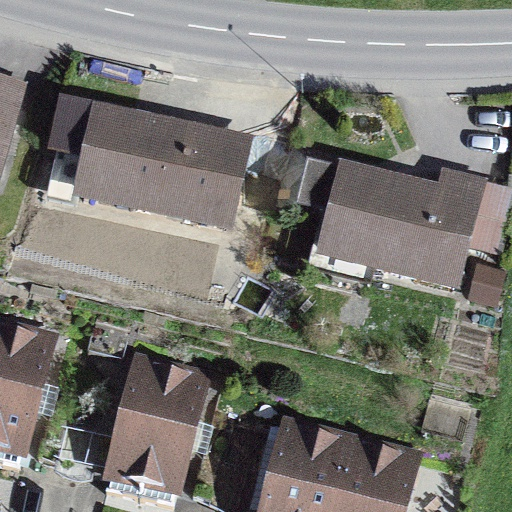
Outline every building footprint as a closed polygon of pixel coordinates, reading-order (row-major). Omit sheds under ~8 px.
[(0,91),(0,151),(16,96),(0,91)] [(67,109),(58,154),(87,160),(80,195),(229,227),(246,147),(67,109)] [(297,207),(333,216),(323,256),(454,289),(479,188),(444,180),(440,196),(308,164),(297,207)] [(289,280),(280,309),(303,316),(312,287),(289,280)] [(0,329),(0,467),(19,472),(51,343),(0,329)] [(94,331),(88,354),(122,363),(127,339),(94,331)] [(138,364),(106,494),(173,511),(205,381),(138,364)] [(346,496),(359,446),(286,428),(280,451),(267,448),(250,511),(265,511),(274,477),(339,494),(346,496)] [(339,494),(334,511),(402,511),(416,461),(359,446),(346,496),(339,494)] [(274,477),(265,511),(334,511),(339,494),(274,477)]
